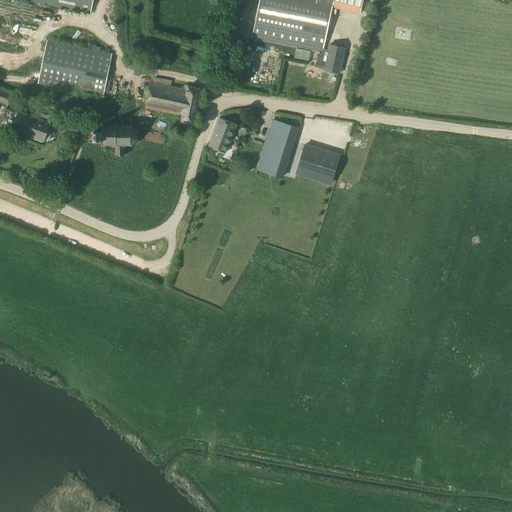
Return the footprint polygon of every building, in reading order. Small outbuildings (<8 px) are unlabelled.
[(0,0),(92,20),(96,0),(0,0)] [(360,14),(362,0),(307,0),(307,1),(301,0),(259,0),(252,38),(303,49),(303,52),(309,54),(310,50),(322,52),(321,55),(327,56),(324,70),(339,73),(344,48),(329,45),(328,50),(324,49),(333,8),(360,14)] [(14,27),(0,24),(0,38),(12,40),(14,27)] [(92,49),(47,39),(38,83),(103,97),(112,53),(100,51),(100,47),(92,46),(92,49)] [(374,60),(375,48),(367,48),(366,60),(374,60)] [(171,86),(172,81),(154,77),(153,82),(151,82),(146,108),(182,115),(181,121),(194,123),(201,88),(188,86),(187,89),(171,86)] [(0,101),(9,105),(13,95),(0,89),(0,101)] [(18,112),(7,108),(0,125),(0,128),(10,132),(12,128),(44,141),(51,123),(50,123),(52,117),(36,111),(34,116),(19,110),(18,112)] [(225,152),(236,124),(220,118),(209,146),(225,152)] [(298,128),(273,120),(257,169),(282,177),(298,128)] [(138,140),(138,130),(130,125),(102,125),(102,131),(92,130),(92,136),(92,140),(102,140),(102,144),(115,144),(116,154),(115,155),(116,155),(117,154),(124,154),(125,156),(125,155),(125,154),(125,144),(131,145),(138,140)] [(145,140),(164,143),(165,135),(147,132),(145,140)] [(342,156),(306,144),(297,172),(333,184),(342,156)]
